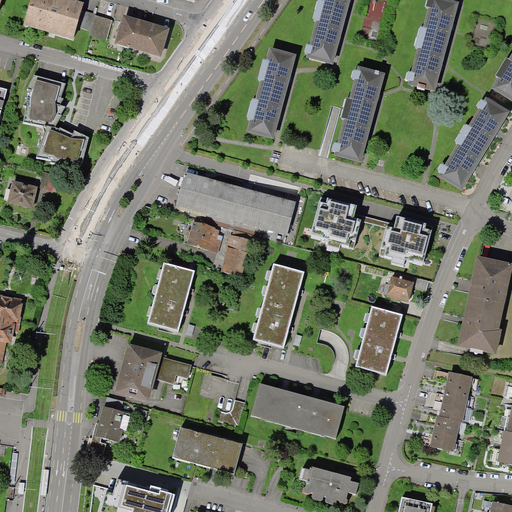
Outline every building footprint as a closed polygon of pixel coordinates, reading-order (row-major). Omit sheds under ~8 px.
[(82,11),(84,6),(64,0),(33,0),(27,24),(75,38),(78,27),(82,11)] [(320,0),(305,56),(328,62),(345,0),(320,0)] [(430,0),(408,83),(431,89),(454,4),(440,0),(430,0)] [(112,19),(82,11),(78,27),(91,31),(90,35),(106,40),(112,19)] [(162,56),(169,31),(126,18),(119,43),(162,56)] [(245,133),(268,139),(289,58),(266,52),(245,133)] [(511,52),(491,88),(511,100),(511,98),(511,52)] [(333,154),(356,160),(380,75),(356,69),(333,154)] [(65,82),(32,74),(23,123),(54,128),(65,82)] [(438,175),(458,187),(470,168),(493,131),(504,112),(484,99),(438,175)] [(44,130),(34,159),(77,171),(88,141),(44,130)] [(59,177),(49,174),(46,188),(56,190),(59,177)] [(296,207),(185,178),(177,208),(288,237),(296,207)] [(34,206),(36,199),(34,198),(37,189),(15,183),(12,192),(7,191),(5,200),(10,202),(32,208),(32,206),(34,206)] [(306,253),(414,281),(417,271),(429,274),(441,228),(321,197),(309,243),(306,253)] [(219,231),(195,225),(189,246),(218,254),(221,243),(216,242),(219,231)] [(223,273),(242,278),(252,241),(233,235),(223,273)] [(482,353),(483,350),(495,353),(499,332),(496,331),(510,267),(479,260),(477,270),(476,270),(472,288),(472,289),(468,307),(461,335),(462,335),(460,345),(472,348),(471,351),(482,353)] [(196,273),(164,265),(148,325),(179,334),(196,273)] [(304,277),(274,269),(254,343),(285,351),(304,277)] [(393,283),(390,283),(389,286),(387,285),(384,296),(393,298),(392,301),(398,302),(399,300),(410,302),(413,288),(414,284),(394,279),(393,283)] [(427,291),(429,282),(416,279),(414,284),(413,288),(427,291)] [(23,299),(0,294),(0,363),(1,363),(6,341),(11,342),(13,331),(18,332),(21,320),(23,320),(25,309),(21,308),(23,299)] [(404,316),(372,308),(356,368),(387,377),(404,316)] [(150,404),(156,380),(174,385),(177,376),(189,379),(192,366),(162,358),(163,356),(131,347),(118,395),(150,404)] [(452,374),(449,389),(470,393),(473,379),(452,374)] [(348,408),(262,385),(253,417),(339,440),(348,408)] [(449,389),(446,404),(467,408),(470,393),(449,389)] [(446,404),(443,419),(461,422),(464,423),(467,408),(446,404)] [(123,432),(120,431),(125,414),(105,408),(101,425),(97,424),(89,453),(102,456),(102,454),(104,455),(107,445),(101,443),(102,438),(117,442),(120,443),(123,432)] [(440,418),(437,433),(458,437),(461,422),(443,419),(440,418)] [(245,445),(183,429),(175,458),(237,475),(245,445)] [(437,433),(434,448),(455,452),(458,437),(437,433)] [(511,448),(504,447),(501,461),(511,463),(511,448)] [(304,495),(309,497),(312,495),(340,503),(340,504),(341,506),(345,507),(347,505),(348,504),(348,501),(347,501),(349,494),(356,496),(357,493),(359,485),(352,483),(352,480),(313,469),(313,471),(311,470),(310,472),(303,470),(300,481),(304,482),(308,483),(306,489),(304,490),(303,491),(303,493),(304,495)] [(97,503),(122,509),(121,511),(141,511),(148,486),(104,475),(97,503)] [(182,498),(166,494),(163,507),(179,511),(182,498)] [(429,511),(432,504),(402,497),(398,511),(429,511)]
